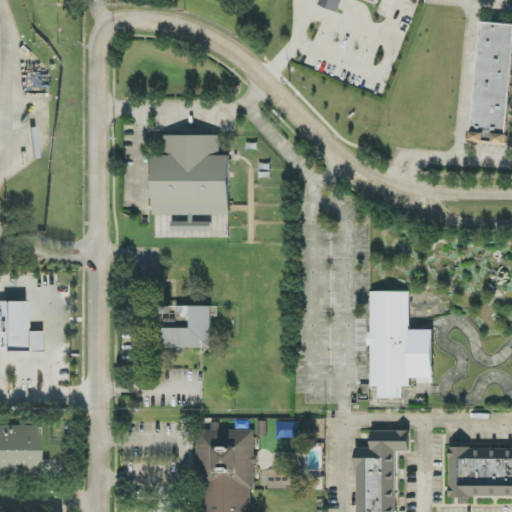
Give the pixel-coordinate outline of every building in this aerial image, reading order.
[(511,26),(482,23),(470,140),(505,143),(511,75),(511,26)] [(165,137),(165,155),(151,156),(152,219),(232,218),(231,155),(220,155),(220,136),(165,137)] [(372,295),(407,294),(409,330),(433,329),(435,381),(412,382),(403,390),(403,402),(376,403),(372,295)] [(0,353),(0,301),(27,302),(26,332),(43,332),(43,354),(0,353)] [(212,348),(211,307),(165,307),(165,323),(179,323),(179,329),(164,329),(164,348),(176,347),(176,353),(184,353),(184,349),(212,348)] [(250,511),(251,490),(255,491),(256,431),(220,430),(220,423),(210,423),(210,431),(200,431),(198,511),(250,511)] [(0,426),(0,476),(39,476),(39,426),(0,426)] [(410,432),(372,432),(372,449),(357,449),(358,511),(397,511),(397,453),(411,453),(410,432)] [(511,447),(449,448),(449,499),(511,498),(511,447)]
